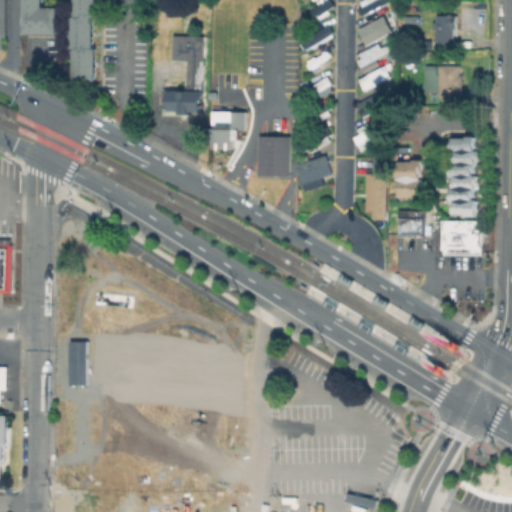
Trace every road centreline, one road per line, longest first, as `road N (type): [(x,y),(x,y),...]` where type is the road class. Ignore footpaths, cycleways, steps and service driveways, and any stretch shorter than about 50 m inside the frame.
road 1 (secondary): [(511,369),(304,241),(60,109)]
road 2 (tertiary): [(510,0),(509,309),(464,408)]
road 3 (secondary): [(41,157),(268,292)]
road 4 (secondary): [(268,292),(446,396)]
road 5 (residential): [(41,157),(36,321)]
